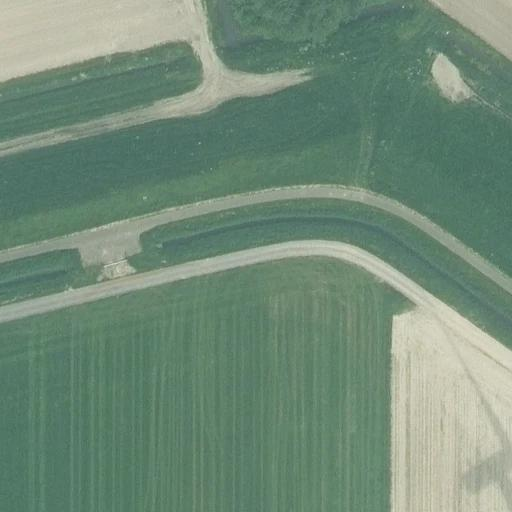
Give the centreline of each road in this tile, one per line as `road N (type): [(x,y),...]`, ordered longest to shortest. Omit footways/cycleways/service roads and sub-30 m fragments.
road 1 (unclassified): [(511,289),(394,209),(336,194),(258,198),(0,258)]
road 2 (track): [(0,151),(206,99),(215,72),(200,40)]
